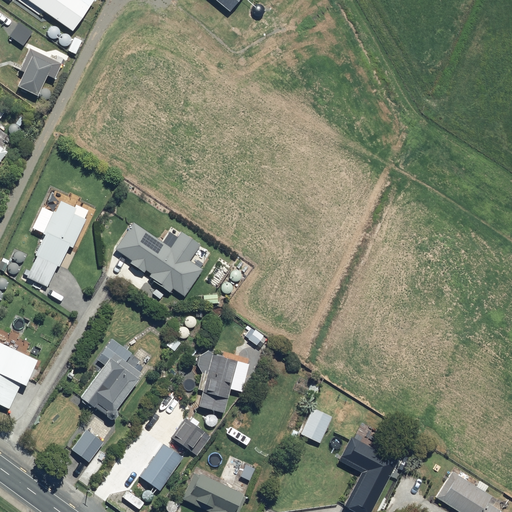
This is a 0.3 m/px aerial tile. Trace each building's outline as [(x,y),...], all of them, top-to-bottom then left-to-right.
[(4,0),(7,2),(8,0),(26,0),(72,31),(93,0),(4,0)] [(210,0),(228,14),(239,0),(210,0)] [(37,36),(20,25),(16,31),(33,42),(37,36)] [(63,63),(30,48),(20,69),(25,72),(18,88),(35,95),(44,75),(55,80),(63,63)] [(77,209),(60,202),(55,212),(51,210),(41,234),(44,236),(35,256),(37,257),(27,278),(47,287),(56,265),(58,266),(68,243),(72,245),(82,221),(74,218),(77,209)] [(242,334),(254,342),(261,333),(253,326),(252,327),(249,325),(242,334)] [(180,342),(171,335),(165,343),(174,350),(180,342)] [(148,366),(112,339),(97,359),(103,364),(79,397),(94,408),(99,402),(113,413),(148,366)] [(37,360),(0,342),(0,404),(9,408),(21,383),(25,385),(37,360)] [(194,385),(198,386),(194,402),(220,409),(233,356),(207,350),(205,346),(195,352),(193,361),(198,369),(194,385)] [(322,378),(316,389),(332,397),(337,386),(322,378)] [(310,405),(297,431),(317,440),(330,414),(310,405)] [(194,423),(197,419),(190,415),(187,419),(181,415),(167,434),(194,453),(208,433),(194,423)] [(111,430),(94,418),(72,449),(89,461),(111,430)] [(225,427),(232,431),(235,426),(228,422),(225,427)] [(358,468),(340,503),(357,511),(366,511),(395,458),(348,433),(336,456),(358,468)] [(159,441),(137,473),(157,487),(179,455),(159,441)] [(433,494),(461,511),(497,511),(500,509),(485,499),(489,493),(482,488),(485,483),(477,478),(473,483),(449,468),(433,494)] [(172,470),(165,480),(172,485),(179,474),(172,470)] [(178,495),(205,508),(202,511),(232,511),(241,493),(191,470),(178,495)]
